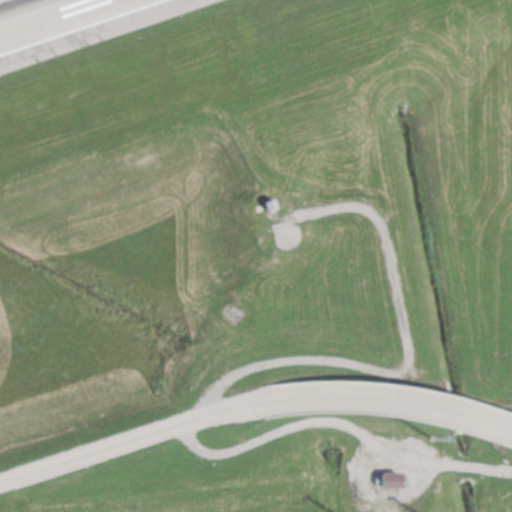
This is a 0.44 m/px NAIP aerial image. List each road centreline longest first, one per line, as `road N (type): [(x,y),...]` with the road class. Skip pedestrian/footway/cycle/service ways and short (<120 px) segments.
road 1 (track): [(293,213),(343,205),(371,212),(380,225),(404,364),(389,374),(336,360),(261,364),(208,389),(200,417)]
road 2 (track): [(179,424),(187,444),(214,455),(305,420),(327,420),(390,456),(511,470)]
